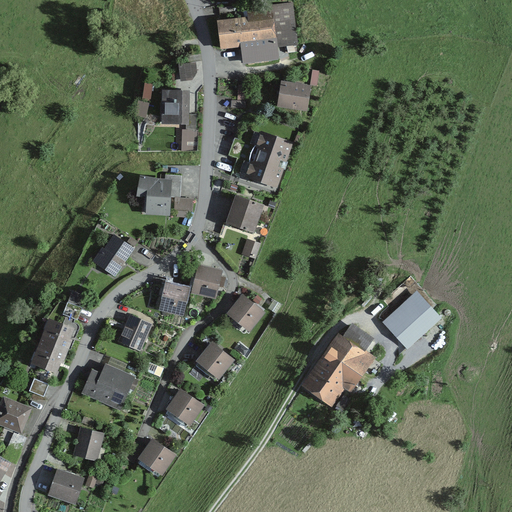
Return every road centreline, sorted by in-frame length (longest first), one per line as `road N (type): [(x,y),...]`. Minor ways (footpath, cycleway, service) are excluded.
road 1 (residential): [(199,239),(115,295),(100,316),(63,392),(25,511)]
road 2 (track): [(357,318),(334,330),(275,430),(211,511)]
road 3 (residential): [(192,0),(213,72),(208,210),(199,239)]
road 4 (residential): [(145,436),(194,332),(238,282),(199,239)]
road 5 (track): [(6,511),(30,440),(63,392)]
